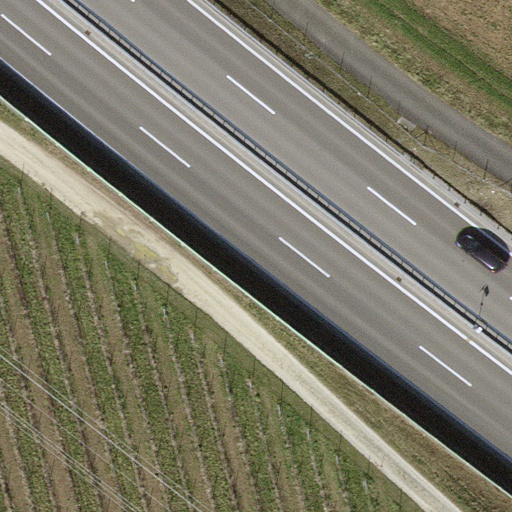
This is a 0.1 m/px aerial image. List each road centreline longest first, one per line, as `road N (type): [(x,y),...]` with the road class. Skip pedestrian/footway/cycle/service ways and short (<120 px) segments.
road 1 (trunk): [(0,10),(511,413)]
road 2 (track): [(447,511),(343,416),(0,142)]
road 3 (trunk): [(511,296),(136,0)]
road 4 (track): [(511,167),(435,121),(290,0)]
